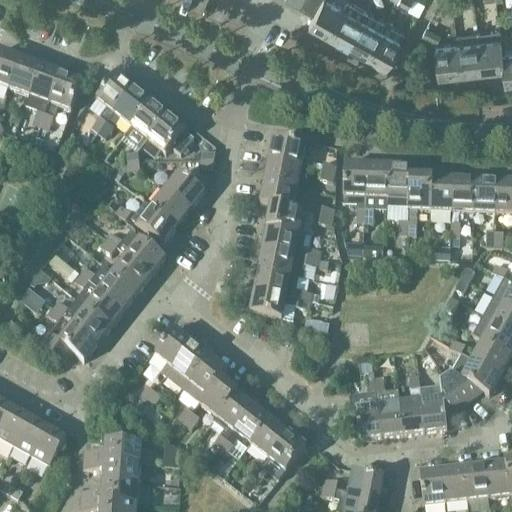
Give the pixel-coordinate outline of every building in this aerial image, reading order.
[(284,0),(299,9),(304,0),(284,0)] [(304,0),(299,9),(313,17),(322,0),(304,0)] [(322,0),(309,24),(328,36),(343,9),(327,0),(322,0)] [(398,0),(397,3),(409,9),(413,0),(398,0)] [(452,2),(440,3),(441,14),(453,12),(452,2)] [(328,36),(347,46),(366,13),(347,3),(343,9),(328,36)] [(347,46),(366,57),(385,24),(366,13),(347,46)] [(385,24),(366,57),(386,68),(404,35),(395,30),(401,19),(391,13),(385,24)] [(478,34),(479,41),(482,72),(503,69),(504,69),(502,53),(503,53),(501,39),(500,34),(500,31),(478,34)] [(504,69),(503,69),(505,83),(511,82),(511,32),(500,34),(501,39),(503,53),(502,53),(504,69)] [(461,74),(482,72),(479,41),(478,34),(456,37),(457,44),(461,74)] [(438,77),(461,74),(457,44),(435,47),(438,77)] [(0,89),(9,93),(20,62),(0,54),(0,89)] [(9,93),(29,100),(41,70),(20,62),(9,93)] [(41,131),(61,77),(41,70),(29,100),(25,111),(37,116),(33,128),(41,131)] [(82,85),(61,77),(41,131),(49,134),(57,110),(71,116),(82,85)] [(96,104),(114,118),(134,92),(116,78),(96,104)] [(114,118),(131,131),(151,106),(134,92),(114,118)] [(140,154),(148,145),(168,119),(151,106),(131,131),(124,141),(140,154)] [(168,119),(148,145),(166,159),(186,133),(168,119)] [(92,132),(98,138),(107,127),(100,122),(92,132)] [(98,138),(105,143),(113,133),(107,127),(98,138)] [(273,143),(269,165),(301,172),(305,149),(273,143)] [(202,156),(201,164),(214,167),(215,158),(202,156)] [(125,159),(126,168),(139,166),(138,157),(125,159)] [(199,173),(212,176),(214,167),(201,164),(199,173)] [(269,165),(265,186),(296,193),(301,172),(269,165)] [(126,168),(127,176),(140,175),(139,166),(126,168)] [(323,167),(322,176),(335,178),(336,170),(323,167)] [(356,214),(365,214),(367,169),(344,169),(342,209),(357,210),(356,214)] [(374,214),(387,215),(387,214),(388,170),(367,169),(365,214),(374,214)] [(408,215),(408,204),(409,204),(410,182),(411,182),(411,176),(411,171),(388,170),(387,214),(408,215)] [(322,176),(320,184),(333,187),(335,178),(322,176)] [(423,177),(411,176),(411,182),(410,182),(409,204),(408,204),(408,215),(408,227),(408,240),(416,240),(417,227),(416,227),(417,215),(430,216),(432,183),(422,183),(423,177)] [(179,177),(165,195),(191,215),(205,197),(179,177)] [(430,216),(452,216),(453,184),(432,183),(430,216)] [(452,216),(474,217),(475,185),(453,184),(452,216)] [(474,217),(496,218),(497,186),(475,185),(474,217)] [(260,209),(271,211),(271,210),(292,214),(296,193),(265,186),(260,209)] [(496,218),(511,218),(511,186),(497,186),(496,218)] [(165,195),(152,212),(177,232),(191,215),(165,195)] [(271,211),(267,232),(307,240),(311,217),(292,214),(271,210),(271,211)] [(115,217),(126,226),(131,219),(121,211),(115,217)] [(322,211),(320,220),(333,222),(335,214),(322,211)] [(177,232),(152,212),(138,229),(163,250),(177,232)] [(356,227),(364,227),(365,214),(356,214),(356,227)] [(365,214),(364,227),(373,227),(374,214),(365,214)] [(320,220),(318,228),(331,231),(333,222),(320,220)] [(399,240),(408,240),(408,227),(399,226),(399,240)] [(452,228),(451,242),(460,242),(460,229),(452,228)] [(267,232),(263,253),(319,264),(321,255),(309,253),(311,241),(307,240),(267,232)] [(117,253),(126,261),(151,281),(165,263),(131,235),(122,246),(112,238),(106,245),(117,253)] [(494,251),(495,238),(486,237),(486,251),(494,251)] [(494,251),(503,251),(503,238),(495,238),(494,251)] [(117,253),(106,245),(101,252),(111,260),(117,253)] [(446,253),(429,252),(429,264),(445,265),(450,265),(451,253),(446,253)] [(258,274),(298,282),(302,283),(304,270),(317,273),(319,264),(263,253),(258,274)] [(471,256),(458,256),(458,265),(471,266),(471,258),(471,256)] [(126,261),(113,278),(138,298),(151,281),(126,261)] [(492,277),(503,283),(504,283),(508,276),(496,269),(492,277)] [(85,272),(79,279),(90,287),(125,315),(138,298),(113,278),(104,288),(95,281),(95,280),(85,272)] [(461,284),(469,288),(475,277),(472,276),(468,273),(467,273),(461,284)] [(298,282),(258,274),(254,295),(311,306),(312,298),(296,295),(298,282)] [(511,287),(504,283),(503,283),(493,302),(511,312),(511,287)] [(463,299),(469,288),(461,284),(455,295),(463,299)] [(125,315),(90,287),(76,304),(111,332),(125,315)] [(311,306),(254,295),(250,317),(282,324),(284,310),(309,315),(311,306)] [(511,312),(493,302),(482,321),(511,337),(511,312)] [(444,313),(445,314),(452,318),(458,307),(450,303),(444,313)] [(53,313),(98,349),(111,332),(76,304),(68,314),(58,306),(53,313)] [(98,349),(53,313),(47,320),(57,327),(40,349),(65,368),(73,358),(84,366),(98,349)] [(511,337),(482,321),(472,340),(482,346),(511,361),(511,359),(511,337)] [(155,359),(173,373),(193,348),(175,334),(155,359)] [(450,352),(461,359),(466,351),(454,344),(450,352)] [(482,346),(472,364),(500,380),(511,361),(482,346)] [(173,373),(190,387),(210,361),(193,348),(173,373)] [(500,380),(461,359),(451,378),(446,382),(464,410),(472,404),(478,394),(489,400),(500,380)] [(190,387),(206,400),(207,400),(220,383),(221,384),(228,375),(210,361),(190,387)] [(410,394),(420,393),(418,380),(409,381),(410,394)] [(420,393),(420,405),(424,437),(447,434),(445,416),(457,415),(464,410),(446,382),(441,386),(440,391),(420,393)] [(199,408),(217,422),(238,397),(221,384),(220,383),(207,400),(206,400),(199,408)] [(383,384),(375,385),(376,398),(385,397),(383,384)] [(376,398),(375,385),(366,386),(367,398),(368,399),(376,398)] [(139,402),(146,407),(154,397),(147,391),(139,402)] [(154,397),(146,407),(153,412),(161,402),(154,397)] [(212,450),(219,456),(234,436),(254,410),(238,397),(217,422),(213,427),(224,435),(212,450)] [(378,410),(376,398),(368,399),(367,398),(354,400),(359,445),(381,442),(378,410)] [(0,405),(0,433),(16,406),(7,402),(4,408),(0,405)] [(420,405),(399,407),(403,440),(424,437),(420,405)] [(24,411),(16,406),(0,433),(0,444),(13,452),(30,422),(20,417),(24,411)] [(399,407),(378,410),(381,442),(403,440),(399,407)] [(247,454),(251,449),(271,424),(254,410),(234,436),(219,456),(225,461),(237,446),(247,454)] [(178,423),(184,429),(193,418),(186,413),(178,423)] [(193,418),(184,429),(191,434),(199,424),(193,418)] [(39,428),(30,422),(13,452),(31,462),(51,426),(43,422),(39,428)] [(251,449),(268,463),(288,437),(271,424),(251,449)] [(59,431),(51,426),(31,462),(50,472),(66,443),(56,437),(59,431)] [(288,437),(268,463),(286,477),(306,451),(288,437)] [(85,456),(84,465),(140,469),(141,448),(105,445),(105,457),(85,456)] [(103,476),(102,487),(138,489),(140,469),(84,465),(83,475),(103,476)] [(246,477),(252,482),(261,472),(254,467),(246,477)] [(506,468),(485,471),(489,503),(510,501),(506,468)] [(485,471),(463,473),(467,506),(489,503),(485,471)] [(252,482),(259,488),(267,478),(261,472),(252,482)] [(463,473),(442,476),(446,508),(467,506),(463,473)] [(352,475),(348,497),(379,503),(384,481),(352,475)] [(446,508),(442,476),(419,479),(423,511),(446,508)] [(323,492),(336,494),(338,486),(325,483),(323,492)] [(1,496),(10,500),(14,492),(6,487),(1,496)] [(138,489),(102,487),(102,498),(82,496),(81,506),(137,510),(138,489)] [(10,500),(18,505),(23,497),(14,492),(10,500)] [(336,494),(323,492),(321,501),(334,503),(336,494)] [(339,504),(337,511),(377,511),(379,503),(348,497),(336,494),(334,503),(339,504)]
